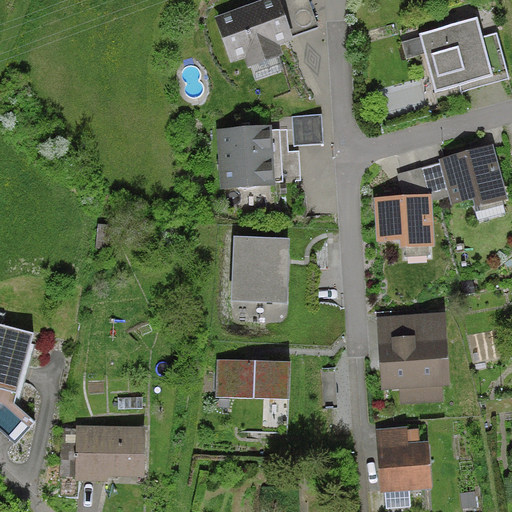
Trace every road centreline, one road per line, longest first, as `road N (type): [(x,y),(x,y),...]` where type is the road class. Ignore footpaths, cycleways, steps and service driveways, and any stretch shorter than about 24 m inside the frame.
road 1 (residential): [(347,152),(367,511)]
road 2 (residential): [(511,113),(347,152)]
road 3 (residential): [(340,21),(347,152)]
